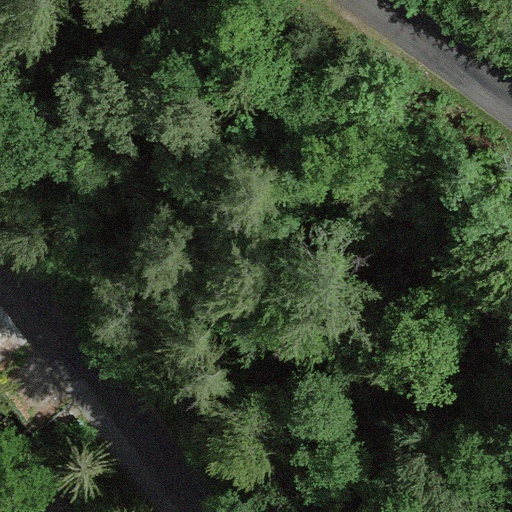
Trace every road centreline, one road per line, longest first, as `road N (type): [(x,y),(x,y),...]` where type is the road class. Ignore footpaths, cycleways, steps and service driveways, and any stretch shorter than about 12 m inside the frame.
road 1 (tertiary): [(197,511),(0,249)]
road 2 (tertiary): [(378,0),(511,99)]
